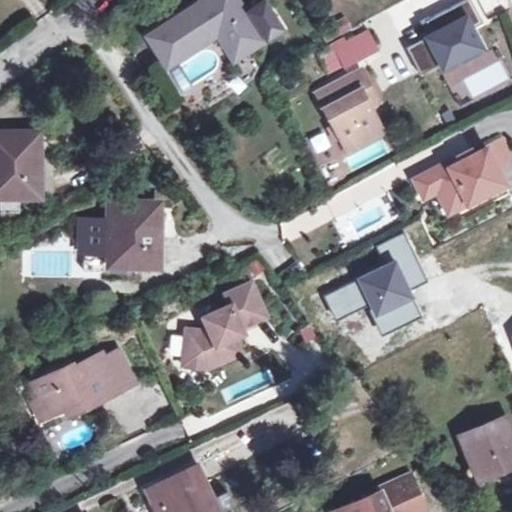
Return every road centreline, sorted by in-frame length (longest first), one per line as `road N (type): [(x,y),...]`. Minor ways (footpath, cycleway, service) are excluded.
road 1 (unknown): [(74,10),(213,209)]
road 2 (residential): [(0,510),(171,430)]
